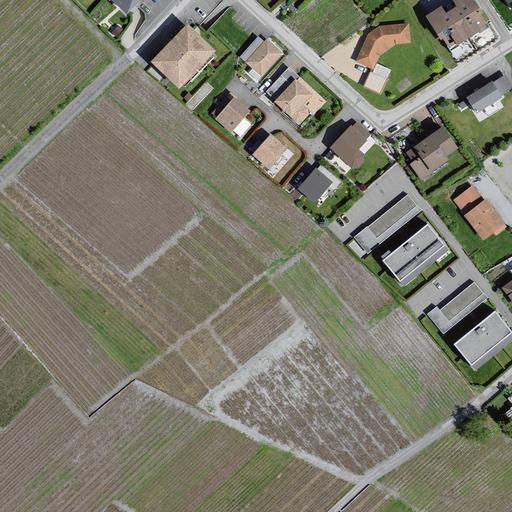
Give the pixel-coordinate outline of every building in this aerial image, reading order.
[(114,0),(130,16),(146,0),(114,0)] [(492,30),(476,0),(455,0),(460,10),(451,16),(445,9),(429,18),(449,49),(461,43),(464,51),(492,30)] [(410,44),(409,23),(379,25),(367,34),(355,62),(373,70),(377,62),(380,55),(397,45),(410,44)] [(220,54),(191,27),(154,65),(183,93),(220,54)] [(267,40),(247,64),(263,79),(285,54),(267,40)] [(392,69),(377,62),(373,70),(373,73),(369,71),(362,85),(381,94),(392,69)] [(193,107),(214,84),(207,78),(186,100),(193,107)] [(315,98),(297,82),(277,103),(299,126),(311,114),(308,108),(315,98)] [(503,100),(493,84),(468,98),(477,114),(503,100)] [(253,113),(236,99),(216,120),(232,134),(253,113)] [(372,137),(358,122),(331,150),(352,170),(359,170),(365,161),(366,157),(360,152),(372,137)] [(462,151),(444,130),(409,155),(415,164),(412,166),(422,181),(462,151)] [(290,151),(271,136),(255,156),(271,172),(290,151)] [(335,184),(318,170),(300,190),(317,203),(335,184)] [(408,193),(355,235),(368,252),(421,210),(408,193)] [(488,198),(464,215),(482,242),(506,226),(488,198)] [(443,243),(426,222),(382,259),(399,280),(443,243)] [(511,280),(503,287),(511,298),(511,280)] [(437,306),(427,313),(443,332),(486,298),(474,282),(440,309),(437,306)] [(511,332),(493,310),(452,342),(470,365),(511,332)]
